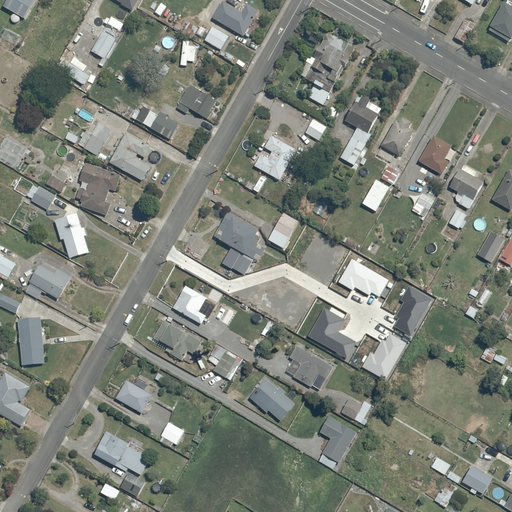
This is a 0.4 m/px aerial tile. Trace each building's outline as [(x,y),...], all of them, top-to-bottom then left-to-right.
[(34,0),(7,0),(4,7),(24,18),(34,0)] [(116,0),(124,4),(124,6),(135,12),(141,0),(116,0)] [(226,3),(216,20),(246,37),(260,12),(248,5),(243,13),(226,3)] [(511,7),(506,3),(505,4),(490,30),(511,42),(511,40),(511,7)] [(107,59),(131,16),(117,9),(93,52),(107,59)] [(144,28),(132,31),(136,42),(147,38),(144,28)] [(215,28),(208,42),(223,50),(230,37),(215,28)] [(326,107),(338,85),(357,49),(330,35),(318,57),(321,59),(309,80),(316,84),(309,97),(326,107)] [(185,40),(185,41),(183,66),(188,66),(189,61),(197,62),(198,47),(191,47),(191,41),(185,40)] [(71,63),(65,73),(86,86),(92,76),(86,73),(88,69),(82,65),(79,69),(71,63)] [(219,101),(192,86),(179,110),(189,115),(192,110),(209,119),(219,101)] [(371,135),(381,117),(385,119),(389,112),(372,103),(373,101),(365,97),(361,104),(359,103),(348,123),(360,129),(343,158),(357,166),(373,136),(371,135)] [(326,114),(302,101),(298,109),(322,122),(326,114)] [(149,120),(146,124),(173,142),(181,128),(148,108),(143,116),(149,120)] [(401,124),(398,123),(384,147),(402,157),(417,133),(411,129),(414,124),(404,119),(401,124)] [(326,127),(313,120),(306,133),(319,140),(326,127)] [(98,156),(113,132),(101,124),(94,135),(90,133),(82,146),(98,156)] [(112,164),(113,165),(146,182),(153,168),(138,160),(141,155),(148,159),(153,148),(128,135),(112,164)] [(24,146),(4,136),(0,143),(0,160),(13,167),(24,146)] [(286,141),(285,143),(273,137),(267,149),(269,150),(265,156),(264,155),(257,168),(282,181),(298,150),(292,147),(294,144),(286,141)] [(451,146),(434,137),(419,162),(442,175),(449,162),(444,159),(451,146)] [(467,159),(475,145),(466,141),(459,154),(467,159)] [(123,177),(88,165),(87,165),(81,181),(91,185),(88,192),(83,190),(79,201),(85,203),(83,207),(110,216),(114,204),(109,202),(113,191),(118,193),(123,177)] [(463,171),(461,170),(451,188),(466,196),(461,205),(471,210),(486,183),(477,178),(480,173),(466,166),(463,171)] [(401,173),(391,168),(384,180),(394,185),(401,173)] [(67,174),(58,170),(54,179),(48,176),(44,186),(59,193),(67,174)] [(511,170),(494,198),(496,200),(495,201),(511,211),(511,170)] [(14,190),(24,194),(28,184),(18,180),(14,190)] [(392,190),(379,182),(365,205),(379,213),(392,190)] [(35,200),(34,202),(50,211),(58,198),(35,185),(29,197),(35,200)] [(436,202),(423,193),(417,203),(418,203),(413,211),(422,216),(427,208),(430,211),(436,202)] [(330,201),(321,196),(311,213),(321,218),(330,201)] [(469,216),(459,210),(451,224),(461,230),(469,216)] [(232,213),(216,238),(242,254),(233,268),(247,276),(257,260),(261,262),(267,252),(261,249),(267,239),(260,235),(262,232),(232,213)] [(79,214),(57,221),(63,241),(66,240),(72,259),(92,253),(87,237),(89,236),(86,227),(83,228),(79,214)] [(287,214),(286,214),(270,240),(286,249),(302,223),(287,214)] [(503,240),(488,232),(476,255),(490,263),(503,240)] [(511,241),(501,260),(511,266),(511,241)] [(18,265),(0,254),(0,276),(9,281),(18,265)] [(40,299),(45,291),(62,300),(74,278),(61,270),(58,276),(42,267),(28,293),(40,299)] [(189,287),(176,309),(204,325),(208,318),(204,315),(208,309),(205,308),(210,299),(189,287)] [(276,314),(277,316),(291,313),(291,310),(305,307),(301,292),(273,298),(274,301),(267,303),(271,316),(276,314)] [(2,294),(0,298),(0,306),(18,314),(23,304),(2,294)] [(478,313),(469,307),(463,316),(472,322),(478,313)] [(44,319),(21,321),(25,367),(48,365),(44,319)] [(166,322),(156,340),(175,350),(173,354),(185,361),(190,352),(196,356),(197,354),(201,356),(205,348),(202,346),(204,342),(189,334),(188,335),(166,322)] [(240,360),(215,346),(207,360),(215,365),(212,371),(234,384),(239,375),(233,371),(240,360)] [(336,368),(301,347),(293,359),(296,361),(289,372),(297,377),(296,378),(314,388),(315,386),(322,391),(336,368)] [(506,359),(485,348),(479,359),(490,364),(492,360),(502,365),(506,359)] [(0,413),(23,426),(32,412),(22,406),(23,405),(20,403),(21,402),(23,403),(32,388),(7,374),(1,384),(0,383),(0,413)] [(293,404),(263,379),(248,398),(266,413),(267,411),(279,421),(293,404)] [(128,381),(118,400),(145,415),(156,396),(154,395),(157,391),(148,386),(146,391),(128,381)] [(343,413),(344,413),(366,426),(376,407),(365,401),(362,405),(351,399),(343,413)] [(342,464),(358,434),(330,419),(322,434),(333,439),(321,462),(335,470),(339,463),(342,464)] [(170,423),(163,437),(180,446),(187,432),(170,423)] [(490,430),(484,426),(476,436),(482,440),(483,439),(489,443),(497,431),(492,427),(490,430)] [(96,455),(99,457),(130,473),(131,470),(144,477),(153,461),(129,448),(131,445),(108,433),(96,455)] [(440,457),(433,467),(447,476),(454,466),(440,457)] [(491,478),(472,467),(463,482),(482,494),(491,478)] [(448,478),(449,478),(460,484),(463,478),(452,472),(448,478)] [(132,473),(123,488),(139,498),(148,483),(132,473)] [(118,491),(103,483),(98,493),(113,501),(118,491)] [(442,491),(436,501),(448,509),(454,499),(442,491)] [(502,499),(500,503),(511,510),(511,495),(508,502),(502,499)]
